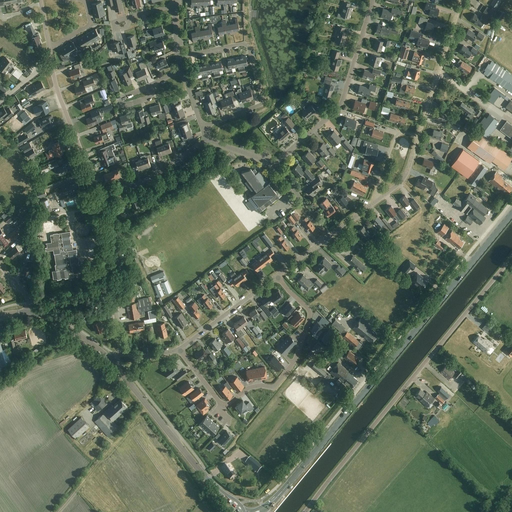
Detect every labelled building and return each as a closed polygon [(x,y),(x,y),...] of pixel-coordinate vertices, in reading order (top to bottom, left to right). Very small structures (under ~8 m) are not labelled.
[(106,0),(108,6),(114,5),(115,12),(123,10),(120,0),(106,0)] [(493,0),(490,4),(496,8),(501,1),(499,0),(493,0)] [(349,19),(353,7),(349,7),(350,3),(343,1),(341,6),(343,6),(340,14),(338,13),(337,17),(345,20),(346,18),(349,19)] [(93,11),(103,8),(101,2),(91,4),(93,11)] [(424,10),(429,12),(428,15),(432,17),(432,15),(437,16),(439,9),(435,8),(436,5),(432,4),(427,2),(424,10)] [(103,8),(93,11),(94,17),(104,15),(103,8)] [(404,12),(392,8),(391,11),(383,9),(380,17),(390,20),(392,14),(396,16),(397,14),(401,15),(401,13),(403,14),(404,12)] [(491,10),(487,15),(492,18),(495,13),(491,10)] [(474,14),(470,20),(480,27),(483,22),(486,24),(489,19),(482,15),(480,18),(474,14)] [(425,29),(432,31),(434,24),(427,22),(428,19),(420,17),(418,23),(426,26),(425,29)] [(235,23),(231,24),(233,34),(236,33),(235,30),(239,29),(237,18),(234,19),(235,23)] [(225,32),(223,21),(221,22),(222,26),(217,27),(219,37),(222,36),(222,33),(225,32)] [(225,21),(223,21),(225,32),(229,32),(230,35),(233,34),(231,24),(226,25),(225,21)] [(204,26),(205,30),(204,30),(206,39),(209,39),(209,36),(212,35),(210,24),(208,24),(208,25),(204,26)] [(378,24),(375,32),(376,32),(376,33),(381,35),(381,34),(386,35),(387,35),(389,30),(393,31),(394,28),(395,26),(394,25),(388,24),(387,27),(382,25),(378,24)] [(25,28),(26,31),(29,30),(31,35),(35,33),(33,28),(33,29),(32,25),(25,28)] [(152,29),(153,29),(149,30),(149,29),(146,30),(147,36),(150,35),(150,34),(154,33),(155,37),(164,34),(162,26),(152,29)] [(199,26),(197,27),(199,38),(203,37),(203,40),(206,39),(204,30),(200,31),(199,26)] [(334,42),(343,45),(345,38),(347,33),(346,32),(347,29),(336,26),(335,30),(338,30),(334,42)] [(199,38),(197,27),(194,27),(195,32),(191,33),(193,42),(196,42),(195,38),(199,38)] [(95,29),(89,32),(94,41),(100,38),(95,29)] [(417,41),(416,43),(427,47),(429,40),(421,38),(423,34),(406,29),(406,32),(410,33),(409,38),(417,41)] [(468,29),(464,36),(472,41),(475,37),(481,41),(484,35),(478,32),(477,34),(468,29)] [(84,36),(89,45),(94,41),(89,32),(84,36)] [(31,37),(36,48),(40,46),(40,44),(41,44),(39,39),(40,38),(38,34),(31,37)] [(127,37),(130,50),(135,48),(134,45),(136,44),(134,35),(127,37)] [(78,39),(83,48),(89,45),(84,36),(78,39)] [(375,40),(373,49),(380,51),(382,45),(388,47),(389,44),(390,41),(385,40),(384,42),(375,40)] [(120,45),(118,41),(110,44),(112,51),(118,49),(119,53),(125,51),(122,44),(120,45)] [(157,44),(156,41),(149,43),(151,49),(155,47),(156,52),(165,49),(163,41),(157,44)] [(68,44),(67,45),(72,55),(73,54),(76,52),(77,55),(81,52),(80,49),(77,51),(75,47),(72,42),(68,44)] [(67,45),(61,48),(64,54),(66,58),(72,55),(67,45)] [(463,45),(459,51),(463,54),(462,54),(468,58),(471,53),(475,56),(478,51),(472,47),(470,50),(463,45)] [(402,46),(398,57),(403,58),(406,59),(408,52),(407,52),(409,48),(402,46)] [(340,64),(341,60),(337,59),(339,52),(332,50),(330,57),(333,58),(330,68),(338,70),(339,64),(340,64)] [(424,55),(416,52),(414,52),(411,61),(415,63),(415,62),(420,63),(420,64),(423,65),(424,60),(422,60),(424,55)] [(380,61),(381,58),(371,54),(370,58),(368,64),(377,67),(379,61),(380,61)] [(245,56),(239,57),(242,72),(245,71),(244,66),(247,65),(245,56)] [(6,57),(2,62),(14,72),(16,69),(11,66),(13,63),(6,57)] [(239,57),(233,58),(235,68),(238,67),(239,73),(242,72),(239,57)] [(235,68),(233,58),(226,60),(229,75),(232,74),(231,68),(235,68)] [(160,70),(168,66),(165,59),(157,62),(156,59),(151,61),(153,66),(158,64),(160,70)] [(460,65),(458,67),(463,71),(463,72),(464,73),(465,73),(466,74),(466,73),(467,73),(471,68),(468,66),(460,60),(458,63),(460,65)] [(214,62),(217,77),(218,77),(220,76),(219,71),(222,70),(222,68),(222,66),(223,65),(222,61),(221,61),(220,61),(214,62)] [(0,64),(0,69),(4,72),(5,73),(7,70),(12,74),(14,72),(2,62),(0,64)] [(135,72),(139,80),(147,76),(144,68),(146,66),(144,62),(139,64),(141,70),(135,72)] [(214,78),(217,77),(214,62),(208,63),(210,72),(213,72),(214,78)] [(511,92),(511,75),(491,62),(489,64),(488,63),(484,70),(485,71),(483,73),(511,92)] [(69,71),(71,78),(80,75),(78,69),(81,68),(80,63),(74,66),(75,69),(69,71)] [(207,73),(210,72),(208,63),(202,64),(205,79),(206,79),(208,79),(207,73)] [(202,80),(205,79),(202,64),(195,66),(197,73),(197,75),(201,74),(202,80)] [(120,75),(124,86),(132,82),(129,76),(133,74),(130,67),(124,69),(125,73),(120,75)] [(364,69),(362,78),(372,81),(374,75),(379,77),(380,73),(381,71),(373,69),(372,72),(364,69)] [(418,75),(419,71),(413,69),(412,73),(408,71),(406,75),(409,76),(411,77),(416,79),(417,78),(418,75)] [(114,79),(113,77),(116,76),(114,71),(108,73),(111,81),(108,82),(112,91),(119,88),(115,79),(114,79)] [(95,85),(93,78),(94,78),(93,75),(86,78),(87,80),(83,82),(84,84),(75,87),(77,95),(87,92),(85,88),(95,85)] [(331,82),(332,79),(325,77),(323,83),(326,84),(322,96),(323,96),(322,98),(326,100),(327,97),(330,98),(334,86),(330,85),(330,82),(331,82)] [(45,89),(41,82),(34,86),(33,85),(29,88),(34,97),(36,95),(36,94),(45,89)] [(404,94),(405,91),(412,93),(414,87),(406,85),(406,86),(401,84),(399,92),(404,94)] [(247,90),(244,91),(248,100),(253,98),(251,94),(254,93),(251,85),(245,87),(247,90)] [(374,92),(375,86),(369,85),(368,88),(359,85),(357,93),(368,97),(369,90),(374,92)] [(248,100),(244,91),(241,93),(240,89),(237,90),(238,91),(235,92),(238,99),(240,98),(242,103),(248,100)] [(224,94),(226,99),(229,108),(235,106),(233,101),(236,100),(232,91),(227,93),(224,94)] [(204,103),(208,113),(215,111),(212,103),(215,102),(212,93),(206,95),(209,102),(204,103)] [(85,102),(80,104),(83,112),(92,108),(90,104),(94,102),(92,95),(88,96),(84,98),(85,102)] [(229,108),(226,99),(223,100),(222,97),(216,99),(219,106),(222,105),(224,110),(229,108)] [(302,111),(301,111),(304,114),(302,116),(304,119),(307,117),(308,119),(309,118),(308,118),(315,112),(316,112),(313,108),(316,105),(317,106),(317,105),(307,99),(308,100),(306,103),(307,104),(303,107),(305,109),(302,111)] [(169,102),(171,107),(170,108),(172,112),(174,111),(182,108),(180,102),(177,103),(175,100),(169,102)] [(375,103),(369,101),(366,100),(365,104),(355,101),(352,109),(363,112),(364,107),(373,110),(375,103)] [(396,100),(395,104),(400,105),(400,106),(407,109),(409,103),(401,100),(401,101),(396,100)] [(38,105),(38,107),(39,109),(40,109),(41,112),(41,114),(49,111),(48,107),(46,102),(38,105)] [(466,116),(470,119),(474,114),(478,117),(482,112),(477,109),(475,112),(473,110),(473,109),(470,107),(469,108),(462,102),(459,106),(468,113),(466,116)] [(159,104),(149,107),(152,115),(158,114),(160,119),(166,118),(164,112),(161,113),(159,104)] [(0,119),(0,120),(4,117),(6,120),(13,114),(9,109),(6,111),(4,108),(0,111),(0,119)] [(181,115),(185,114),(182,108),(174,111),(176,115),(174,115),(176,120),(182,118),(181,115)] [(145,117),(143,109),(135,111),(138,123),(144,121),(145,124),(151,123),(149,116),(145,117)] [(86,119),(89,126),(98,122),(96,118),(101,116),(98,110),(90,113),(92,117),(86,119)] [(25,124),(31,119),(32,119),(25,111),(20,115),(24,119),(22,121),(25,124)] [(439,112),(437,119),(445,121),(448,113),(445,113),(445,114),(439,112)] [(6,127),(10,132),(20,124),(18,122),(22,119),(18,114),(10,120),(12,123),(6,127)] [(133,127),(131,123),(132,123),(129,114),(120,117),(122,124),(118,125),(120,131),(127,129),(126,126),(127,128),(133,127)] [(395,122),(395,121),(403,124),(405,118),(391,114),(389,120),(395,122)] [(489,115),(478,130),(491,139),(501,125),(489,115)] [(53,118),(52,118),(51,116),(45,118),(38,121),(41,128),(48,125),(54,123),(53,120),(53,119),(53,118)] [(456,116),(451,122),(458,127),(462,121),(456,116)] [(287,129),(292,125),(293,124),(288,117),(283,122),(284,124),(283,125),(285,127),(276,134),(282,140),(290,133),(287,129)] [(346,118),(343,125),(353,129),(355,124),(359,126),(361,120),(355,118),(354,121),(346,118)] [(184,120),(177,123),(180,132),(190,128),(188,122),(185,123),(184,120)] [(100,125),(103,132),(113,128),(111,121),(100,125)] [(511,125),(506,121),(500,130),(511,138),(511,144),(509,149),(511,151),(511,125)] [(190,128),(180,132),(183,141),(191,138),(190,135),(192,134),(190,128)] [(367,135),(380,139),(383,132),(369,128),(367,135)] [(433,130),(431,136),(440,139),(442,131),(439,130),(439,132),(433,130)] [(327,137),(334,145),(341,139),(334,131),(327,137)] [(511,157),(478,132),(467,146),(490,163),(493,159),(505,167),(511,157)] [(109,139),(106,133),(101,135),(93,138),(96,143),(98,142),(99,143),(109,139)] [(17,138),(13,140),(17,145),(25,141),(22,137),(18,139),(17,138)] [(156,145),(153,146),(155,152),(155,154),(156,154),(159,153),(159,155),(165,153),(162,145),(161,140),(155,142),(156,145)] [(166,144),(162,145),(165,153),(171,151),(170,147),(173,146),(171,140),(165,142),(166,144)] [(341,143),(349,152),(353,148),(345,140),(341,143)] [(365,146),(364,149),(366,150),(364,153),(368,154),(367,155),(372,156),(375,157),(376,155),(378,149),(377,149),(374,148),(373,148),(374,144),(364,141),(363,145),(365,146)] [(29,143),(21,148),(24,152),(32,147),(29,143)] [(112,150),(116,149),(114,143),(102,148),(103,151),(100,152),(101,154),(112,150)] [(335,152),(332,149),(331,147),(328,149),(323,143),(317,149),(319,152),(319,153),(323,158),(328,153),(331,156),(334,154),(335,155),(336,153),(335,152)] [(439,150),(446,152),(448,145),(442,143),(439,150)] [(48,151),(51,158),(63,154),(60,147),(48,151)] [(32,148),(25,152),(29,159),(36,154),(32,148)] [(467,178),(479,161),(462,149),(451,166),(467,178)] [(115,156),(112,150),(101,154),(101,156),(99,156),(101,160),(103,159),(103,161),(115,156)] [(302,156),(309,165),(316,159),(308,151),(302,156)] [(433,155),(440,161),(443,158),(435,153),(433,155)] [(140,157),(141,160),(144,167),(150,165),(149,162),(152,161),(149,154),(145,156),(144,155),(141,156),(140,157)] [(115,156),(103,161),(105,165),(111,163),(112,164),(114,163),(114,162),(117,161),(115,156)] [(144,167),(141,160),(137,161),(136,159),(131,161),(134,167),(137,166),(138,170),(144,167)] [(320,167),(321,169),(323,167),(325,166),(324,164),(320,159),(316,163),(320,167)] [(364,165),(363,170),(370,172),(372,167),(373,167),(374,163),(368,161),(368,160),(364,159),(362,164),(364,165)] [(435,168),(436,164),(433,162),(424,159),(422,166),(431,169),(431,167),(435,168)] [(57,169),(60,175),(65,173),(65,172),(73,169),(70,162),(62,165),(63,167),(57,169)] [(304,170),(298,164),(292,170),(298,177),(303,173),(310,181),(315,177),(307,168),(304,170)] [(482,165),(469,182),(473,184),(474,183),(476,184),(487,170),(486,168),(482,165)] [(255,175),(251,169),(249,170),(241,172),(248,180),(245,182),(254,194),(248,198),(249,200),(255,208),(259,213),(283,195),(272,180),(271,181),(270,180),(268,181),(267,180),(265,176),(264,176),(260,171),(255,175)] [(104,175),(105,177),(106,182),(120,177),(117,170),(104,175)] [(507,195),(511,188),(511,187),(502,179),(503,177),(496,172),(488,181),(502,192),(503,191),(507,195)] [(360,173),(358,179),(366,182),(368,176),(360,173)] [(316,184),(321,180),(322,179),(320,176),(318,177),(318,176),(316,178),(313,180),(315,183),(312,185),(306,189),(307,190),(306,191),(308,193),(309,193),(311,195),(320,189),(317,185),(316,184)] [(422,189),(424,186),(428,189),(432,182),(427,179),(423,177),(421,181),(418,179),(415,185),(422,189)] [(69,183),(72,191),(71,191),(71,192),(72,192),(73,195),(80,192),(79,189),(80,188),(77,180),(69,183)] [(350,189),(354,192),(362,196),(366,189),(362,187),(363,186),(354,181),(350,189)] [(62,189),(59,191),(60,194),(64,193),(64,195),(71,192),(71,191),(72,191),(69,183),(61,186),(62,189)] [(49,202),(55,200),(59,198),(57,191),(52,193),(52,194),(47,196),(49,202)] [(488,210),(474,199),(475,198),(469,193),(462,203),(456,199),(453,203),(458,207),(457,208),(463,212),(464,211),(468,215),(464,220),(470,225),(473,220),(474,221),(479,225),(486,217),(483,215),(488,210)] [(348,202),(347,201),(351,199),(347,196),(344,198),(343,196),(342,196),(340,194),(337,196),(339,199),(338,199),(343,206),(348,202)] [(410,202),(404,195),(399,199),(404,206),(408,203),(413,209),(418,205),(413,199),(410,202)] [(332,213),(335,211),(326,199),(325,199),(319,204),(323,208),(322,209),(324,212),(327,216),(332,213)] [(40,201),(44,213),(51,211),(48,200),(40,201)] [(245,203),(251,211),(253,209),(255,208),(249,200),(248,202),(245,203)] [(390,217),(391,217),(392,219),(395,217),(398,221),(405,215),(400,209),(396,212),(391,206),(385,210),(390,217)] [(291,215),(296,221),(300,219),(295,212),(291,215)] [(377,216),(372,221),(378,228),(381,225),(384,227),(389,232),(393,228),(389,223),(388,224),(383,218),(380,220),(377,216)] [(310,231),(314,228),(310,221),(309,222),(306,217),(302,220),(305,224),(305,225),(310,231)] [(437,233),(441,237),(449,228),(444,224),(437,233)] [(297,241),(302,237),(297,231),(296,231),(293,227),(290,230),(293,234),(292,234),(297,241)] [(366,231),(363,227),(358,231),(363,237),(369,233),(367,230),(366,231)] [(9,243),(2,235),(4,234),(0,228),(0,242),(4,247),(9,243)] [(14,230),(7,237),(10,240),(17,234),(14,230)] [(80,268),(81,268),(80,264),(78,265),(78,261),(79,261),(78,257),(76,257),(76,253),(77,253),(76,249),(73,250),(72,243),(71,243),(69,236),(70,236),(70,231),(50,235),(51,242),(46,243),(47,247),(45,247),(46,251),(48,251),(53,250),(54,254),(56,264),(55,264),(56,271),(52,271),(53,279),(57,278),(57,279),(61,279),(61,278),(65,277),(65,278),(69,278),(69,275),(73,274),(81,272),(80,268)] [(451,243),(458,248),(463,242),(459,239),(460,238),(457,235),(452,231),(445,239),(451,244),(451,243)] [(261,237),(270,248),(273,245),(265,234),(261,237)] [(284,250),(289,247),(284,240),(283,241),(280,236),(277,239),(280,243),(279,244),(284,250)] [(441,250),(444,246),(438,240),(438,241),(435,244),(434,245),(441,250)] [(354,246),(361,252),(364,247),(357,242),(354,246)] [(8,253),(12,258),(20,252),(15,246),(13,249),(8,253)] [(263,256),(268,263),(272,259),(270,257),(274,254),(272,250),(268,253),(267,253),(263,256)] [(257,271),(259,269),(263,266),(268,263),(263,256),(258,260),(254,263),(252,264),(257,271)] [(353,265),(354,265),(353,267),(357,270),(359,269),(362,272),(365,267),(357,260),(353,256),(351,257),(347,261),(352,266),(353,265)] [(325,271),(331,265),(324,258),(318,264),(319,264),(315,269),(320,274),(324,269),(325,271)] [(25,267),(23,274),(24,274),(24,275),(27,276),(27,275),(28,275),(28,274),(30,275),(32,262),(27,261),(26,264),(25,267)] [(412,270),(415,266),(409,261),(402,270),(406,273),(410,269),(412,270)] [(335,269),(341,276),(345,273),(338,266),(335,269)] [(237,276),(242,282),(246,279),(244,276),(248,273),(246,270),(242,273),(242,272),(237,276)] [(156,297),(171,291),(167,280),(164,281),(162,278),(165,277),(163,271),(150,276),(152,282),(153,282),(154,285),(157,295),(155,295),(156,297)] [(217,275),(222,282),(226,279),(221,272),(217,275)] [(242,282),(237,276),(234,272),(230,276),(233,279),(232,279),(233,280),(229,283),(231,286),(235,283),(237,286),(242,282)] [(422,278),(422,277),(417,273),(410,281),(418,287),(419,285),(423,288),(427,282),(422,278)] [(303,275),(297,280),(301,285),(300,287),(300,288),(302,289),(303,289),(304,288),(307,291),(313,284),(308,279),(308,280),(303,275)] [(313,283),(318,288),(322,284),(317,279),(313,283)] [(215,297),(218,295),(221,299),(226,295),(221,289),(220,289),(219,288),(222,286),(218,280),(215,283),(216,284),(209,289),(215,297)] [(199,285),(206,293),(208,292),(202,283),(199,285)] [(319,290),(322,293),(329,287),(326,284),(319,290)] [(273,292),(261,301),(264,305),(272,300),(274,303),(283,296),(278,290),(274,293),(273,292)] [(132,295),(132,293),(129,294),(129,295),(123,297),(125,303),(134,301),(132,295)] [(207,299),(203,295),(200,298),(203,302),(202,302),(207,308),(212,305),(207,299)] [(151,309),(150,303),(152,302),(151,299),(151,297),(148,297),(137,300),(138,302),(137,302),(137,303),(126,305),(129,320),(141,317),(140,312),(143,311),(143,310),(151,309)] [(174,300),(181,309),(185,306),(178,297),(174,300)] [(190,312),(195,318),(196,318),(198,317),(198,316),(200,314),(196,308),(198,307),(194,302),(188,306),(192,311),(190,312)] [(289,303),(281,311),(288,317),(291,314),(290,313),(295,308),(289,303)] [(162,307),(169,318),(173,315),(166,304),(162,307)] [(148,311),(149,319),(157,317),(155,309),(148,311)] [(253,310),(249,313),(253,318),(256,316),(259,320),(261,318),(263,320),(267,317),(262,311),(262,310),(258,313),(257,311),(256,310),(255,309),(254,309),(253,310)] [(91,320),(96,332),(103,330),(100,320),(103,319),(100,312),(94,314),(96,319),(91,320)] [(291,315),(288,318),(296,326),(304,318),(298,312),(293,316),(291,315)] [(174,318),(176,321),(180,328),(186,324),(187,323),(181,313),(174,318)] [(483,330),(484,327),(477,323),(480,318),(474,315),(470,322),(483,330)] [(244,317),(238,321),(242,326),(245,324),(250,330),(251,329),(255,334),(259,332),(250,320),(247,322),(244,317)] [(366,338),(371,342),(378,334),(369,327),(370,326),(361,318),(352,329),(365,339),(366,338)] [(238,321),(234,324),(238,330),(236,331),(240,337),(240,338),(243,342),(245,341),(241,336),(244,334),(240,328),(242,326),(238,321)] [(323,325),(317,321),(311,330),(317,335),(323,325)] [(143,322),(135,323),(136,327),(135,327),(136,331),(144,330),(143,322)] [(168,336),(164,322),(156,324),(157,331),(159,331),(161,337),(168,336)] [(331,328),(321,340),(327,345),(337,333),(331,328)] [(228,342),(232,339),(233,340),(235,339),(227,329),(222,333),(224,336),(221,338),(225,344),(226,343),(228,342)] [(27,337),(25,330),(14,333),(12,334),(13,337),(15,336),(16,340),(27,337)] [(344,335),(343,337),(355,347),(357,349),(357,348),(361,344),(359,342),(347,332),(344,335)] [(289,336),(285,339),(293,347),(296,343),(289,336)] [(492,345),(484,338),(483,339),(479,336),(473,342),(478,347),(479,346),(481,347),(481,348),(486,353),(492,345)] [(235,340),(241,348),(244,345),(238,337),(235,340)] [(215,351),(221,346),(218,341),(217,342),(214,339),(209,343),(215,351)] [(285,339),(281,344),(288,351),(293,347),(285,339)] [(9,341),(12,353),(20,351),(19,347),(15,348),(13,340),(9,341)] [(0,366),(0,367),(0,366),(0,374),(2,374),(13,367),(7,348),(2,350),(0,342),(0,366)] [(281,344),(277,347),(285,355),(288,351),(281,344)] [(194,354),(198,360),(207,354),(202,348),(194,354)] [(350,362),(353,364),(358,358),(349,351),(344,357),(350,362)] [(46,361),(50,357),(47,352),(42,356),(46,361)] [(274,355),(267,361),(276,371),(283,365),(274,355)] [(330,372),(336,377),(334,379),(336,381),(338,379),(340,376),(341,377),(344,374),(345,375),(349,371),(338,362),(330,372)] [(311,367),(323,377),(326,373),(314,363),(311,367)] [(169,367),(164,371),(169,378),(172,375),(174,373),(179,370),(174,364),(171,366),(169,367)] [(441,372),(449,379),(454,373),(446,366),(441,372)] [(265,367),(255,369),(256,374),(257,379),(260,378),(260,379),(267,378),(265,367)] [(255,369),(246,371),(248,382),(255,380),(254,380),(257,379),(256,374),(255,369)] [(453,375),(457,379),(462,373),(459,370),(456,373),(455,373),(453,375)] [(340,376),(338,379),(342,382),(343,381),(352,388),(358,380),(353,377),(354,375),(349,371),(345,375),(344,374),(341,377),(340,376)] [(237,377),(230,382),(237,391),(244,386),(237,377)] [(193,388),(188,381),(179,388),(184,395),(193,388)] [(232,395),(225,386),(219,391),(226,400),(232,395)] [(450,394),(441,387),(437,391),(439,393),(438,394),(435,397),(442,404),(450,394)] [(194,400),(203,393),(199,388),(190,395),(194,400)] [(421,390),(416,395),(420,399),(419,400),(427,407),(434,399),(426,392),(425,393),(421,390)] [(90,403),(97,411),(107,402),(100,394),(90,403)] [(205,398),(195,405),(199,409),(201,407),(204,410),(209,406),(206,403),(208,402),(205,398)] [(127,407),(120,399),(113,406),(112,405),(104,412),(94,421),(109,437),(119,428),(113,421),(124,411),(123,410),(127,407)] [(242,400),(235,406),(241,413),(247,408),(250,412),(250,411),(254,408),(249,402),(246,404),(242,400)] [(427,423),(429,425),(431,426),(434,423),(435,424),(439,420),(434,415),(427,423)] [(206,416),(200,423),(204,427),(210,419),(206,416)] [(68,429),(76,438),(89,426),(81,417),(68,429)] [(210,419),(204,427),(208,430),(215,423),(210,419)] [(215,423),(208,430),(212,434),(213,433),(214,432),(219,427),(215,423)] [(232,436),(226,431),(222,436),(218,440),(224,445),(232,436)] [(215,445),(211,442),(207,447),(211,450),(215,445)] [(247,460),(245,463),(255,472),(259,467),(261,469),(262,468),(253,460),(250,463),(247,460)] [(235,476),(232,472),(234,470),(229,464),(221,469),(226,475),(227,475),(230,480),(235,476)]
